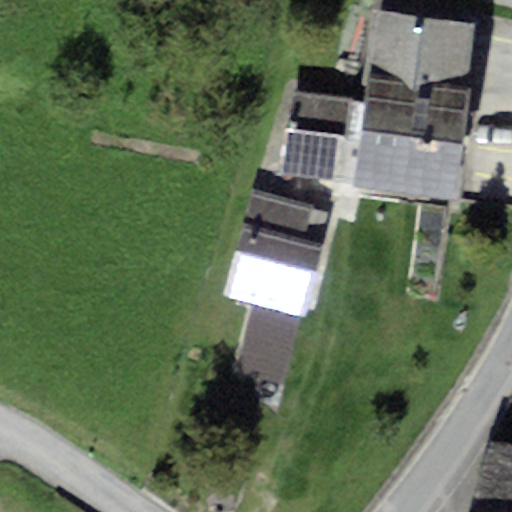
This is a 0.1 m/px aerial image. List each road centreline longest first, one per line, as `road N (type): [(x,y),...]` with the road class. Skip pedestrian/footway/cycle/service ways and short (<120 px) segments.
road 1 (residential): [(401,511),(511,347)]
road 2 (unclassified): [(138,511),(0,415)]
